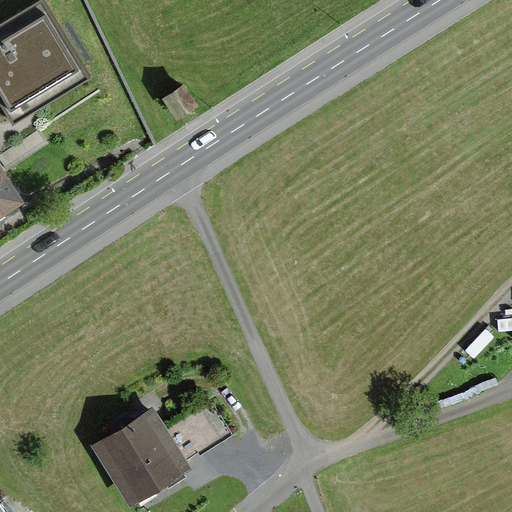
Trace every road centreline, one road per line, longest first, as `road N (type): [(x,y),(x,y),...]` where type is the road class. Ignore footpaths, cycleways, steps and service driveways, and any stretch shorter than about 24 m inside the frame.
road 1 (residential): [(173,171),(304,462)]
road 2 (primary): [(441,0),(173,171)]
road 3 (residential): [(304,462),(511,391)]
road 4 (primary): [(173,171),(0,285)]
